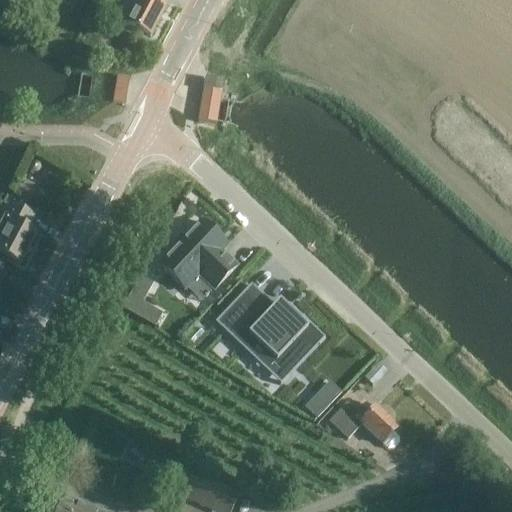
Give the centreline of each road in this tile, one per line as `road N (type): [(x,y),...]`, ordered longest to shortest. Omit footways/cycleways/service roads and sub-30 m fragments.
road 1 (unclassified): [(141,121),(511,457)]
road 2 (unclassified): [(0,388),(141,121)]
road 3 (unclassified): [(141,121),(206,0)]
